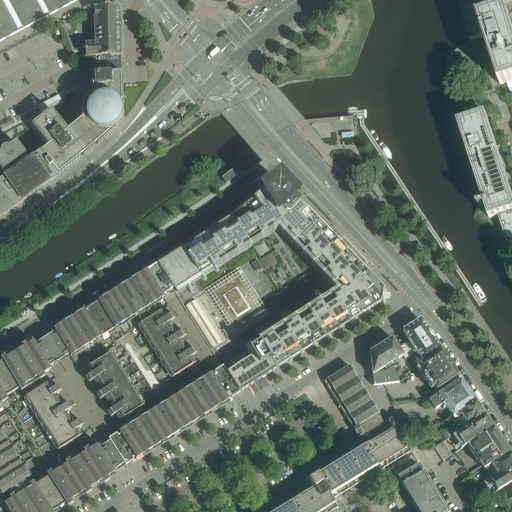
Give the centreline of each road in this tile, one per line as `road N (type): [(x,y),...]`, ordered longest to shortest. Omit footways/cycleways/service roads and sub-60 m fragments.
road 1 (residential): [(98,511),(357,348),(422,297)]
road 2 (unclassified): [(422,297),(410,272),(229,67)]
road 3 (unclassified): [(215,80),(422,297)]
road 4 (secondary): [(200,62),(72,190)]
road 5 (secondary): [(72,190),(215,80)]
road 6 (residential): [(0,345),(147,251)]
road 7 (unclassified): [(511,427),(422,297)]
